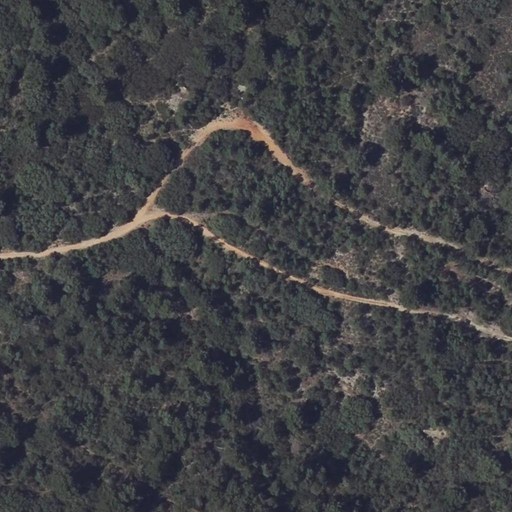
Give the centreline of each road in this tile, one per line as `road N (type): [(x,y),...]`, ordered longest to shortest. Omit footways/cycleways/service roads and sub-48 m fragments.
road 1 (track): [(0,256),(96,241),(133,219),(199,138),(238,122),(335,200),(511,261)]
road 2 (track): [(511,337),(294,279),(185,216),(133,219)]
